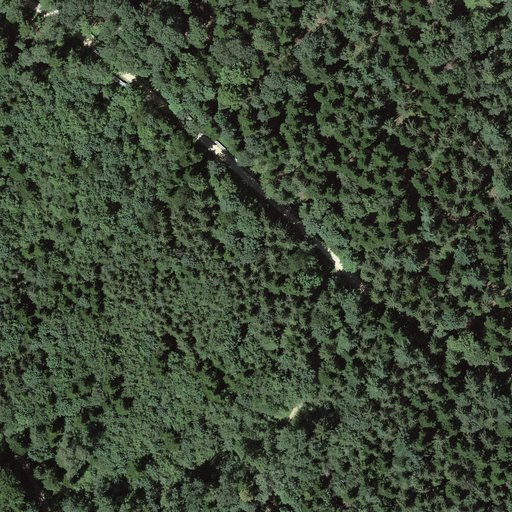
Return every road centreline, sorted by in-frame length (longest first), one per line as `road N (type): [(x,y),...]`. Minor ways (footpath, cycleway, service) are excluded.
road 1 (track): [(28,0),(114,62),(316,244)]
road 2 (track): [(269,511),(315,332),(316,244)]
road 3 (track): [(316,244),(417,323),(511,377)]
